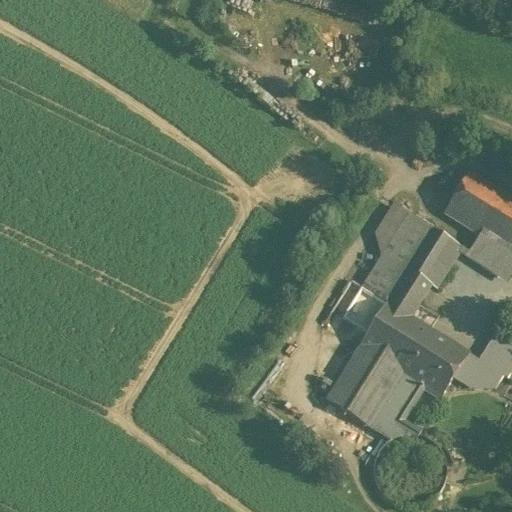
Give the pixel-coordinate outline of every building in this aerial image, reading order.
[(481,237),(511,257),(511,200),(470,174),(445,215),(481,237)] [(388,305),(434,232),(409,216),(361,292),(387,307),(388,305)] [(437,275),(453,244),(434,232),(388,305),(412,320),(421,306),(430,288),(437,275)] [(470,255),(464,250),(461,255),(508,285),(511,279),(511,257),(481,237),(470,255)] [(453,244),(437,275),(445,280),(461,255),(464,250),(453,244)] [(437,275),(430,288),(437,292),(445,280),(437,275)] [(430,288),(421,306),(426,309),(437,292),(430,288)] [(403,376),(407,379),(435,335),(431,332),(412,320),(388,305),(387,307),(360,349),(403,376)] [(412,320),(431,332),(440,318),(426,309),(421,306),(412,320)] [(435,335),(407,379),(423,389),(442,400),(455,379),(469,356),(435,335)] [(479,362),(479,364),(501,378),(511,360),(511,350),(494,339),(479,362)] [(326,403),(369,430),(403,376),(360,349),(326,403)] [(479,362),(469,356),(455,379),(471,389),(477,379),(494,389),(501,378),(479,364),(479,362)] [(369,430),(390,444),(398,439),(405,437),(410,437),(419,437),(421,435),(401,424),(423,389),(407,379),(403,376),(369,430)] [(376,480),(380,492),(388,501),(399,507),(412,509),(424,507),(435,500),(443,490),(447,478),(446,466),(442,454),(434,445),(425,440),(419,437),(410,437),(405,437),(398,439),(390,444),(387,446),(379,456),(375,468),(376,480)]
